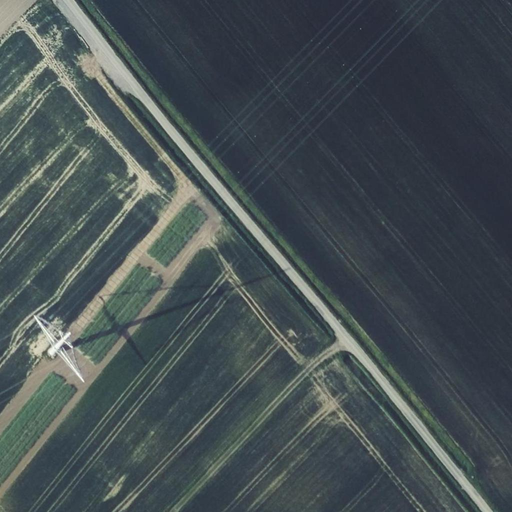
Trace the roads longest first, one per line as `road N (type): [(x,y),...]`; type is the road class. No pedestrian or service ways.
road 1 (unclassified): [(67,0),(488,511)]
road 2 (track): [(346,337),(172,511)]
